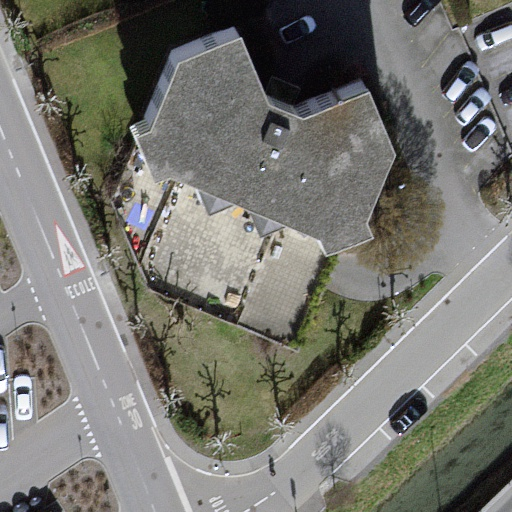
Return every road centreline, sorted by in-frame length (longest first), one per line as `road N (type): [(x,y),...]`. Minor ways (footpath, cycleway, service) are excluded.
road 1 (residential): [(0,133),(153,511)]
road 2 (residential): [(511,266),(250,511)]
road 3 (unknown): [(358,0),(488,289)]
